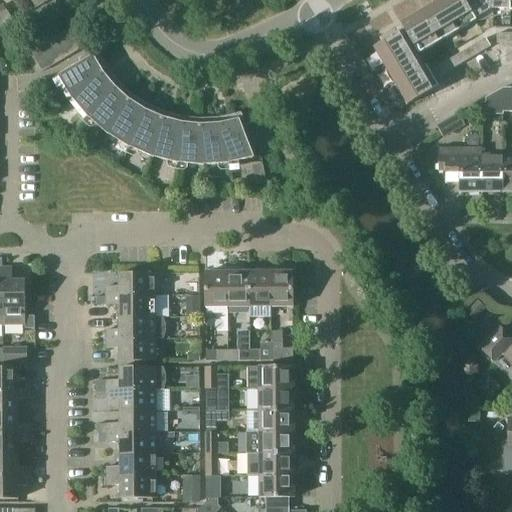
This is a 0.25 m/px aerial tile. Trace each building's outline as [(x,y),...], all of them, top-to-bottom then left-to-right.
[(408,104),(433,90),(438,86),(434,79),(438,77),(433,69),(429,71),(419,54),(477,20),(475,18),(490,9),(509,9),(509,11),(511,11),(511,0),(438,0),(401,22),(402,24),(380,36),(383,41),(374,46),(408,104)] [(0,13),(0,15),(6,25),(13,21),(7,10),(0,13)] [(80,23),(75,27),(80,36),(86,33),(80,23)] [(69,30),(75,39),(80,36),(75,27),(69,30)] [(69,43),(75,39),(69,30),(64,33),(69,43)] [(64,46),(69,43),(64,33),(58,36),(64,46)] [(80,36),(86,46),(91,43),(86,33),(80,36)] [(505,42),(505,33),(497,33),(497,42),(505,42)] [(53,39),(58,49),(64,46),(58,36),(53,39)] [(86,46),(80,36),(75,39),(80,49),(86,46)] [(47,43),(53,52),(58,49),(53,39),(47,43)] [(75,39),(69,43),(75,52),(80,49),(75,39)] [(483,50),(490,46),(485,39),(478,43),(483,50)] [(47,43),(42,46),(47,55),(53,52),(47,43)] [(69,43),(64,46),(69,55),(75,52),(69,43)] [(483,50),(478,43),(473,46),(477,54),(483,50)] [(36,49),(42,59),(47,55),(42,46),(36,49)] [(58,49),(64,59),(69,55),(64,46),(58,49)] [(477,54),(473,46),(469,48),(473,56),(477,54)] [(468,59),(473,56),(469,48),(464,51),(468,59)] [(31,52),(36,62),(42,59),(36,49),(31,52)] [(53,52),(58,62),(64,59),(58,49),(53,52)] [(99,66),(93,55),(90,51),(87,53),(89,58),(58,75),(71,98),(89,118),(108,135),(130,148),(154,158),(178,164),(204,166),(229,165),(254,158),(239,120),(235,121),(230,122),(222,123),(217,124),(209,125),(204,125),(194,124),(190,124),(181,122),(173,120),(164,118),(156,115),(148,111),(144,109),(140,107),(132,101),(125,96),(122,94),(119,91),(114,86),(109,80),(99,66)] [(468,59),(464,51),(458,54),(462,62),(468,59)] [(47,55),(53,65),(58,62),(53,52),(47,55)] [(454,57),(458,65),(462,62),(458,54),(454,57)] [(42,59),(47,68),(53,65),(47,55),(42,59)] [(458,65),(454,57),(449,60),(454,67),(458,65)] [(47,68),(42,59),(36,62),(42,71),(47,68)] [(449,70),(454,67),(449,60),(444,63),(449,70)] [(443,74),(449,70),(444,63),(438,66),(443,74)] [(438,77),(443,74),(438,66),(433,69),(438,77)] [(477,115),(486,115),(504,115),(504,111),(503,111),(503,88),(486,97),(486,102),(477,102),(477,115)] [(511,88),(504,88),(503,88),(503,111),(504,111),(511,111),(511,88)] [(482,193),(482,156),(482,148),(439,148),(439,170),(445,170),(446,183),(459,182),(459,193),(482,193)] [(482,156),(482,193),(504,192),(504,156),(482,156)] [(4,267),(4,316),(26,316),(26,280),(12,280),(12,267),(4,267)] [(229,307),(228,268),(219,268),(215,272),(206,272),(206,307),(229,307)] [(250,307),(250,272),(241,272),(237,268),(228,268),(229,307),(250,307)] [(271,307),(271,268),(262,268),(258,272),(250,272),(250,307),(271,307)] [(271,268),(271,307),(294,307),(293,271),(284,272),(280,268),(271,268)] [(106,296),(155,296),(155,274),(119,274),(119,287),(106,287),(106,296)] [(202,314),(202,295),(187,295),(187,314),(202,314)] [(155,296),(106,296),(106,306),(119,306),(120,318),(156,317),(155,296)] [(106,339),(156,339),(156,317),(120,318),(120,330),(106,330),(106,339)] [(511,363),(511,338),(500,327),(481,348),(495,361),(502,354),(511,363)] [(156,339),(106,339),(106,348),(120,348),(120,361),(156,361),(156,339)] [(272,360),(294,360),(294,348),(283,348),(283,342),(271,343),(272,360)] [(4,362),(26,362),(26,348),(4,348),(4,362)] [(206,350),(206,361),(217,361),(217,350),(206,350)] [(250,361),(250,350),(239,350),(239,361),(250,361)] [(261,350),(250,350),(250,361),(261,361),(261,350)] [(163,367),(120,368),(120,381),(107,381),(107,389),(156,389),(156,390),(164,390),(166,382),(166,376),(163,367)] [(206,367),(206,389),(217,389),(217,367),(206,367)] [(294,367),(259,367),(248,367),(248,389),(255,389),(298,389),(298,380),(294,377),(294,367)] [(0,390),(31,390),(31,381),(18,381),(18,368),(0,368),(0,390)] [(120,411),(156,411),(156,390),(156,389),(107,389),(107,399),(120,399),(120,411)] [(217,389),(206,389),(206,411),(217,411),(217,389)] [(259,410),(294,410),(294,402),(298,398),(298,389),(255,389),(255,392),(259,392),(259,410)] [(0,411),(18,411),(18,400),(31,400),(31,390),(0,390),(0,411)] [(248,431),(298,431),(298,423),(294,420),(294,410),(259,410),(259,411),(247,411),(248,431)] [(0,432),(31,433),(31,424),(18,424),(18,411),(0,411),(0,432)] [(107,433),(156,432),(156,411),(120,411),(120,423),(107,424),(107,433)] [(206,422),(217,422),(217,411),(206,411),(206,422)] [(248,453),(294,453),(294,445),(299,441),(298,431),(248,431),(248,453)] [(0,454),(18,455),(18,443),(31,443),(31,433),(0,432),(0,454)] [(121,454),(156,454),(156,432),(107,433),(107,442),(120,442),(121,454)] [(206,433),(206,453),(218,453),(218,433),(206,433)] [(206,475),(218,475),(218,454),(206,453),(206,475)] [(260,474),(299,474),(299,466),(294,462),(294,453),(248,453),(248,474),(260,474)] [(0,476),(31,476),(31,467),(18,467),(18,455),(0,454),(0,476)] [(156,454),(121,454),(121,467),(107,468),(107,476),(157,475),(156,454)] [(299,474),(260,474),(260,498),(266,498),(266,505),(289,505),(289,498),(295,498),(295,489),(299,484),(299,474)] [(157,475),(107,476),(107,486),(121,486),(121,499),(157,498),(157,475)] [(31,476),(0,476),(0,499),(18,500),(18,486),(31,486),(31,476)] [(202,502),(202,476),(186,476),(186,502),(202,502)] [(207,498),(207,503),(217,511),(222,507),(219,504),(230,504),(230,498),(207,498)] [(207,503),(201,509),(203,511),(216,511),(217,511),(207,503)]
